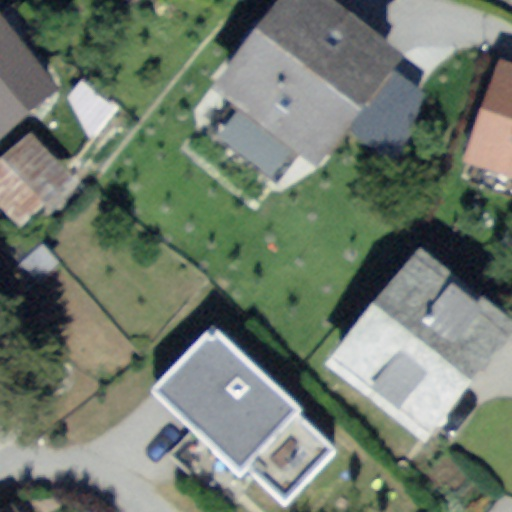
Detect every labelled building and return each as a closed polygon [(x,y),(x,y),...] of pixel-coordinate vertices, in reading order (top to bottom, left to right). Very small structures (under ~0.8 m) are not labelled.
[(399,53),(332,0),(280,0),(213,84),(311,162),(399,53)] [(0,21),(0,126),(51,88),(0,21)] [(511,63),(507,62),(473,154),(511,167),(511,63)] [(67,182),(23,131),(0,150),(0,209),(15,227),(67,182)] [(501,333),(403,255),(316,363),(414,441),(501,333)] [(329,453),(202,334),(148,391),(275,510),(329,453)]
